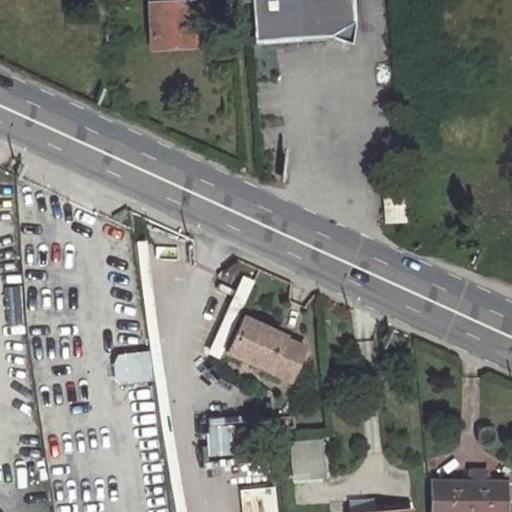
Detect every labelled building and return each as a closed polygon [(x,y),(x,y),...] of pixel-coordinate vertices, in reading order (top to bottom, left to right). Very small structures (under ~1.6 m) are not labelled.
[(354,19),(353,0),(248,0),(248,2),(251,41),(329,36),(349,41),(354,19)] [(193,44),(190,2),(150,5),(151,46),(193,44)] [(386,220),(405,219),(403,193),(384,194),(386,220)] [(305,348),(244,320),(229,353),(290,381),(305,348)] [(145,353),(109,355),(111,383),(146,381),(145,353)] [(202,455),(236,455),(236,419),(203,419),(202,455)] [(288,479),(323,477),(321,440),(286,441),(288,479)] [(509,511),(509,488),(434,488),(433,511),(509,511)]
